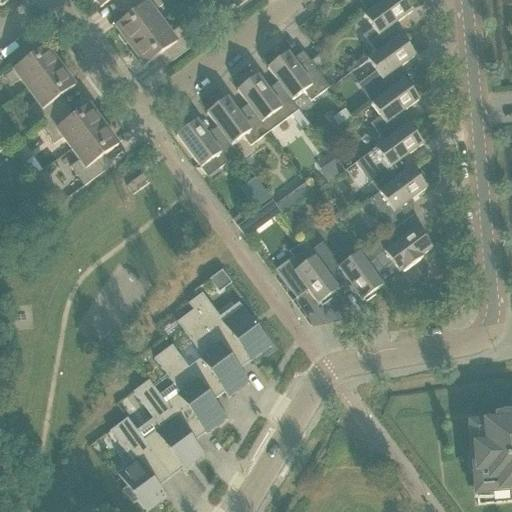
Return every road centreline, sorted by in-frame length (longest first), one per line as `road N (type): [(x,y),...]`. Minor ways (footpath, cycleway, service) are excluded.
road 1 (residential): [(0,47),(55,2),(133,105),(149,106),(295,0)]
road 2 (tertiary): [(242,511),(330,371),(472,341),(490,328)]
road 3 (tertiary): [(490,328),(465,0)]
